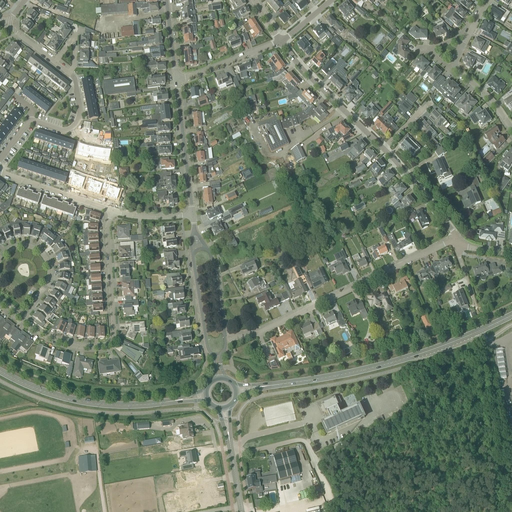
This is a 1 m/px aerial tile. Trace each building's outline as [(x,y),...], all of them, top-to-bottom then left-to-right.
[(51,6),(43,0),(35,0),(35,1),(39,4),(41,6),(43,4),(48,9),(51,6)] [(237,0),(229,0),(232,5),(231,5),(234,11),(240,8),(245,5),(242,0),(241,0),(238,2),(237,0)] [(271,9),(277,3),(274,0),(271,0),(267,4),(271,9)] [(297,0),(299,1),(295,5),(300,11),(307,6),(301,0),(297,0)] [(365,0),(351,0),(352,0),(355,4),(361,8),(363,3),(366,1),(365,0)] [(471,5),(466,0),(465,0),(462,0),(462,1),(460,0),(458,0),(455,4),(459,8),(461,9),(463,6),(467,10),(467,9),(468,10),(471,7),(470,6),(471,5)] [(298,13),(291,4),(288,2),(282,7),(285,10),(288,6),(295,15),(298,13)] [(135,5),(127,6),(127,15),(127,17),(136,17),(136,10),(140,9),(140,10),(143,10),(149,8),(150,13),(153,12),(158,11),(158,10),(158,8),(157,8),(157,7),(157,5),(157,4),(152,5),(152,3),(146,4),(146,3),(136,4),(135,4),(135,5)] [(211,5),(212,12),(221,10),(220,3),(211,5)] [(282,8),(277,3),(271,9),(275,14),(282,8)] [(342,7),(341,7),(340,8),(340,9),(339,10),(343,15),(342,16),(345,20),(353,13),(352,11),(353,10),(347,3),(342,7)] [(71,9),(67,8),(58,4),(56,10),(69,15),(71,9)] [(193,11),(193,6),(185,7),(185,10),(181,10),(182,13),(181,13),(181,16),(191,15),(191,12),(193,11)] [(357,6),(355,9),(363,16),(366,13),(357,6)] [(467,14),(461,9),(459,8),(456,11),(452,7),(448,11),(449,12),(456,18),(458,15),(462,19),(462,18),(463,19),(466,16),(465,15),(467,14)] [(499,10),(499,11),(497,10),(498,10),(495,8),(494,9),(493,9),(491,12),(492,12),(490,16),(499,22),(500,20),(502,17),(505,20),(510,13),(502,7),(499,10)] [(241,11),(240,8),(234,11),(232,12),(233,15),(238,13),(241,18),(242,18),(243,19),(249,16),(248,14),(250,13),(247,8),(241,11)] [(37,16),(39,14),(33,9),(31,11),(30,11),(26,17),(28,18),(29,18),(33,22),(38,16),(37,16)] [(461,22),(456,18),(449,12),(444,17),(447,19),(445,21),(451,27),(452,27),(450,26),(453,24),(456,27),(457,27),(458,27),(461,24),(460,23),(461,22)] [(293,17),(291,14),(287,18),(284,14),(279,19),(284,25),(293,17)] [(195,24),(194,19),(192,19),(191,15),(181,16),(182,19),(183,22),(186,22),(187,25),(190,24),(195,24)] [(68,30),(73,23),(59,17),(57,20),(59,22),(65,26),(61,30),(68,35),(70,32),(68,30)] [(344,30),(338,23),(335,19),(333,20),(331,17),(326,21),(331,27),(334,25),(341,33),(344,30)] [(31,24),(33,22),(29,18),(28,18),(27,21),(26,20),(25,22),(24,21),(23,23),(21,26),(23,27),(21,29),(27,34),(28,31),(28,32),(33,26),(31,24)] [(257,26),(256,24),(253,20),(247,23),(247,24),(244,26),(246,28),(249,27),(252,30),(257,26)] [(450,29),(447,25),(442,21),(436,23),(438,27),(433,28),(434,30),(433,30),(436,38),(436,39),(440,37),(440,38),(443,36),(447,35),(446,32),(448,31),(450,29)] [(493,34),(490,32),(494,23),(490,21),(489,24),(485,22),(484,25),(483,25),(482,28),(481,31),(483,32),(482,35),(493,41),(494,38),(491,36),(493,34)] [(140,36),(139,24),(138,22),(131,23),(132,27),(121,29),(122,38),(140,36)] [(262,33),(257,26),(252,30),(254,34),(251,36),(253,38),(256,37),(262,33)] [(331,35),(329,33),(326,30),(323,32),(319,27),(313,31),(316,35),(319,38),(321,40),(326,36),(328,38),(330,40),(333,37),(331,35)] [(413,29),(412,28),(410,31),(411,31),(409,33),(415,39),(420,39),(420,40),(427,40),(427,33),(427,30),(419,30),(415,27),(413,29)] [(194,28),(188,29),(183,30),(184,37),(191,36),(191,32),(195,32),(194,28)] [(64,41),(68,35),(61,30),(57,36),(64,41)] [(349,34),(359,42),(361,39),(352,31),(349,34)] [(52,43),(59,48),(63,42),(56,37),(55,37),(56,36),(54,34),(51,32),(49,35),(53,38),(50,41),(52,43)] [(310,47),(307,43),(311,38),(307,34),(307,35),(303,39),(304,40),(298,45),(304,52),(304,51),(308,56),(313,52),(309,47),(310,47)] [(240,43),(244,41),(245,41),(242,35),(235,38),(234,36),(228,38),(229,41),(228,42),(230,45),(231,49),(241,46),(240,43)] [(192,39),(191,36),(184,37),(185,44),(192,43),(196,42),(195,39),(192,39)] [(335,45),(333,47),(336,50),(342,43),(340,41),(336,36),(334,38),(338,42),(335,45)] [(409,42),(405,39),(403,36),(398,43),(398,44),(394,49),(402,55),(401,56),(405,60),(406,59),(407,59),(410,56),(409,55),(410,53),(406,50),(406,49),(407,49),(407,47),(406,47),(406,46),(409,42)] [(484,54),(488,46),(490,42),(482,38),(481,42),(476,39),(472,48),(476,50),(476,51),(480,53),(480,52),(484,54)] [(59,48),(52,43),(50,41),(46,47),(55,53),(59,48)] [(12,43),(8,48),(16,54),(19,50),(21,51),(23,48),(16,43),(15,45),(12,43)] [(316,53),(321,48),(318,45),(313,50),(316,53)] [(13,58),(16,54),(8,48),(5,53),(7,55),(4,58),(11,63),(14,59),(13,58)] [(191,51),(189,51),(184,52),(184,59),(192,58),(191,54),(195,54),(195,50),(191,51)] [(468,55),(466,58),(466,59),(465,60),(463,64),(467,65),(466,67),(470,69),(471,67),(472,68),(475,61),(482,65),(485,58),(472,52),(470,56),(468,55)] [(312,62),(317,67),(318,66),(319,68),(323,64),(323,63),(326,60),(324,58),(325,57),(321,53),(316,57),(312,62)] [(32,67),(37,60),(33,56),(28,63),(32,67)] [(270,60),(267,62),(269,65),(269,66),(271,68),(272,68),(274,66),(281,61),(276,56),(270,60)] [(91,62),(88,62),(88,57),(80,57),(80,61),(83,61),(83,68),(98,68),(98,66),(95,66),(91,62)] [(9,70),(13,65),(11,63),(4,58),(2,62),(0,61),(0,68),(4,72),(7,68),(9,70)] [(197,65),(196,62),(197,62),(197,61),(196,58),(192,58),(184,59),(185,67),(193,66),(193,65),(197,65)] [(358,58),(352,64),(349,68),(351,70),(360,60),(358,58)] [(333,73),(344,62),(341,59),(335,66),(330,61),(327,64),(327,65),(325,67),(322,71),(326,75),(331,71),(333,73)] [(425,61),(422,59),(420,61),(417,59),(412,64),(415,67),(416,66),(423,72),(424,71),(426,73),(431,68),(428,66),(429,65),(426,62),(426,63),(425,62),(425,61)] [(37,70),(42,63),(37,60),(32,67),(37,70)] [(165,67),(165,63),(156,65),(156,61),(153,62),(153,61),(145,62),(146,70),(157,68),(157,72),(161,71),(166,70),(166,69),(166,67),(165,67)] [(277,69),(274,71),(276,74),(279,72),(281,70),(285,67),(281,61),(274,66),(277,69)] [(257,71),(258,70),(256,66),(255,62),(251,63),(251,64),(249,64),(249,63),(245,64),(245,65),(243,66),(243,65),(237,67),(238,70),(237,71),(238,74),(240,74),(241,79),(247,78),(246,72),(257,71)] [(336,75),(346,64),(344,62),(333,73),(336,75)] [(41,74),(47,67),(42,63),(37,70),(41,74)] [(46,77),(51,70),(47,67),(41,74),(46,77)] [(6,73),(4,72),(0,68),(0,75),(3,78),(6,80),(9,75),(6,73)] [(441,73),(440,72),(437,69),(436,70),(435,68),(433,71),(433,70),(429,74),(430,74),(428,77),(429,78),(432,81),(434,82),(434,81),(436,83),(435,84),(438,87),(445,79),(442,77),(440,78),(439,76),(441,73)] [(50,81),(56,74),(51,70),(46,77),(50,81)] [(357,79),(361,75),(358,72),(349,81),(352,84),(355,80),(357,79)] [(286,77),(284,78),(289,84),(295,79),(290,73),(286,77)] [(55,84),(60,77),(56,74),(50,81),(55,84)] [(340,81),(343,78),(340,76),(338,74),(336,76),(335,76),(330,82),(335,87),(340,81)] [(276,78),(272,79),(272,82),(273,82),(273,83),(282,81),(283,79),(280,76),(280,75),(277,77),(276,78)] [(346,75),(343,78),(340,81),(335,87),(340,91),(345,86),(348,84),(348,81),(346,81),(346,75)] [(154,76),(146,77),(147,81),(147,80),(150,79),(151,86),(165,85),(165,83),(165,81),(164,81),(164,77),(154,78),(154,76)] [(232,85),(231,81),(229,77),(226,78),(225,76),(219,79),(219,78),(215,80),(218,87),(225,85),(226,88),(232,85)] [(21,84),(18,88),(21,90),(24,85),(29,78),(27,77),(21,84)] [(59,88),(65,81),(60,77),(55,84),(59,88)] [(505,87),(499,82),(493,77),(487,85),(493,90),(493,89),(499,94),(500,92),(501,92),(505,87)] [(136,93),(134,79),(102,83),(104,97),(136,93)] [(286,87),(285,88),(287,90),(289,89),(292,86),(294,89),(296,87),(300,84),(295,79),(289,84),(286,87)] [(447,94),(455,85),(453,83),(452,84),(448,81),(446,84),(443,81),(445,79),(438,87),(436,90),(442,95),(444,92),(447,94)] [(355,92),(356,90),(358,89),(358,88),(357,87),(359,86),(359,83),(355,80),(352,84),(344,92),(347,95),(345,97),(350,103),(354,99),(356,101),(358,99),(358,100),(359,98),(360,97),(358,94),(355,92)] [(69,84),(65,81),(59,88),(64,91),(69,84)] [(461,96),(458,94),(460,91),(457,88),(458,87),(455,85),(447,94),(450,97),(448,100),(453,105),(457,100),(461,96)] [(26,99),(31,92),(27,88),(21,95),(26,99)] [(8,89),(5,94),(10,98),(13,93),(8,89)] [(212,103),(210,96),(210,95),(203,98),(201,92),(198,93),(197,89),(190,90),(191,99),(198,98),(198,99),(199,108),(208,105),(212,103)] [(302,96),(299,99),(304,103),(306,100),(311,95),(306,91),(301,96),(302,96)] [(30,102),(35,95),(31,92),(26,99),(30,102)] [(168,100),(168,97),(167,97),(167,95),(164,95),(164,93),(159,93),(159,92),(152,93),(153,98),(156,97),(157,102),(168,101),(167,100),(168,100)] [(410,108),(413,105),(406,99),(399,92),(396,95),(403,102),(402,103),(401,105),(402,106),(401,107),(399,109),(404,114),(407,111),(408,112),(411,109),(410,108)] [(7,102),(10,98),(5,94),(1,98),(3,99),(7,102)] [(410,94),(406,99),(412,104),(416,100),(413,97),(410,94)] [(34,105),(39,97),(35,95),(30,102),(34,105)] [(303,112),(296,115),(298,120),(304,116),(310,111),(314,107),(311,105),(316,100),(311,95),(306,100),(304,103),(306,105),(308,107),(303,112)] [(465,95),(462,99),(456,105),(467,115),(476,103),(473,100),(472,100),(472,99),(469,97),(468,98),(465,95)] [(37,108),(43,100),(39,97),(34,105),(37,108)] [(41,110),(47,103),(43,100),(37,108),(41,110)] [(393,105),(390,102),(379,114),(382,116),(393,105)] [(51,107),(47,103),(41,110),(46,114),(51,107)] [(304,116),(298,120),(299,123),(299,125),(302,124),(301,122),(309,118),(311,116),(313,119),(319,112),(325,118),(328,115),(325,112),(327,111),(321,105),(316,110),(314,107),(310,111),(304,116)] [(379,113),(382,110),(377,105),(370,112),(368,109),(366,111),(362,114),(368,120),(370,117),(371,118),(374,115),(376,117),(379,113)] [(157,108),(154,109),(155,116),(156,116),(169,114),(168,107),(163,108),(156,108),(157,108)] [(479,107),(475,111),(469,116),(469,117),(475,125),(480,121),(483,126),(491,121),(485,111),(483,113),(479,107)] [(14,109),(9,115),(18,121),(22,116),(14,109)] [(446,121),(434,110),(430,115),(431,115),(428,118),(427,117),(427,118),(445,136),(449,133),(442,125),(446,121)] [(97,114),(88,115),(89,121),(92,120),(92,122),(98,123),(97,119),(98,119),(97,114)] [(169,121),(169,114),(156,116),(157,119),(158,119),(158,122),(169,121)] [(18,121),(9,115),(5,120),(14,126),(18,121)] [(278,121),(259,127),(271,153),(288,145),(282,131),(292,127),(299,125),(299,123),(298,120),(296,115),(295,116),(278,121)] [(388,121),(388,120),(384,116),(381,119),(375,125),(377,127),(376,127),(379,130),(380,129),(379,129),(385,123),(388,121)] [(14,126),(5,120),(2,125),(10,131),(14,126)] [(397,128),(394,125),(393,126),(388,120),(388,121),(385,123),(379,129),(380,129),(385,135),(387,133),(389,135),(397,128)] [(431,136),(435,132),(424,121),(420,125),(420,126),(420,127),(417,129),(416,128),(434,148),(438,144),(431,136)] [(335,138),(346,127),(345,125),(345,124),(343,123),(342,122),(339,126),(337,127),(336,126),(327,131),(330,136),(327,139),(330,143),(335,138)] [(10,131),(2,125),(0,126),(0,131),(6,136),(10,131)] [(354,136),(350,132),(351,131),(346,127),(335,138),(337,141),(343,135),(344,136),(342,138),(344,142),(354,136)] [(499,133),(498,131),(499,130),(497,129),(496,128),(496,127),(494,128),(493,128),(492,129),(491,130),(484,135),(485,136),(484,136),(484,138),(485,140),(487,141),(488,140),(488,141),(491,139),(495,144),(493,146),(496,150),(505,141),(500,137),(499,138),(498,138),(497,135),(497,134),(499,133)] [(39,141),(42,133),(37,131),(34,140),(39,141)] [(202,133),(201,133),(196,134),(197,138),(194,139),(195,146),(200,146),(202,145),(207,145),(206,141),(204,138),(203,138),(202,133)] [(400,142),(398,144),(401,147),(407,154),(410,151),(414,155),(417,152),(418,150),(413,145),(410,141),(412,139),(410,137),(407,135),(400,142)] [(315,142),(320,145),(324,140),(320,136),(315,142)] [(354,149),(351,152),(353,154),(354,155),(356,158),(357,158),(362,153),(364,151),(363,150),(367,146),(364,144),(365,144),(362,141),(362,142),(361,141),(357,146),(356,145),(356,146),(353,149),(354,149)] [(72,152),(75,144),(73,143),(69,142),(66,150),(72,152)] [(349,148),(346,143),(339,147),(342,152),(349,148)] [(298,145),(290,151),(296,163),(304,159),(298,145)] [(441,147),(435,152),(438,157),(443,154),(445,152),(441,147)] [(158,152),(159,155),(162,155),(162,156),(167,156),(167,155),(171,155),(171,153),(172,153),(172,151),(171,151),(171,148),(159,148),(152,148),(152,151),(154,151),(154,152),(158,152)] [(201,154),(196,154),(197,162),(202,162),(204,161),(205,161),(206,164),(206,165),(211,164),(212,164),(217,161),(217,159),(212,159),(209,160),(208,149),(203,150),(203,154),(201,154)] [(360,166),(355,169),(358,174),(364,171),(366,169),(364,166),(369,161),(370,162),(373,159),(376,156),(370,149),(366,153),(364,155),(367,158),(361,163),(362,164),(360,166)] [(511,150),(511,151),(511,150),(509,154),(506,152),(502,157),(505,159),(503,163),(506,165),(503,168),(508,172),(511,166),(511,165),(511,162),(511,150)] [(487,166),(494,159),(489,153),(482,161),(487,166)] [(287,173),(281,159),(276,161),(283,175),(287,173)] [(23,171),(25,162),(20,160),(17,169),(23,171)] [(173,162),(168,163),(168,160),(161,161),(161,160),(153,160),(153,163),(154,163),(155,166),(161,165),(161,170),(165,169),(165,170),(174,169),(174,168),(174,165),(173,162)] [(441,160),(437,162),(432,164),(438,177),(443,175),(445,179),(452,176),(449,169),(445,171),(441,160)] [(383,171),(382,169),(385,167),(380,161),(375,165),(375,166),(372,169),(376,174),(373,177),(374,178),(378,176),(383,171)] [(203,169),(198,170),(199,177),(210,175),(211,175),(212,175),(215,174),(214,172),(210,173),(210,172),(211,172),(210,168),(212,168),(212,164),(211,164),(206,165),(206,168),(206,169),(204,169),(203,169)] [(250,169),(241,173),(245,181),(253,176),(250,169)] [(389,171),(386,175),(381,179),(379,180),(378,181),(381,185),(384,188),(388,184),(392,181),(391,180),(392,178),(393,179),(394,178),(392,175),(393,175),(389,171)] [(70,172),(68,178),(72,179),(70,185),(76,187),(79,178),(73,176),(74,173),(70,172)] [(67,176),(62,174),(59,183),(65,184),(67,176)] [(174,177),(171,177),(171,174),(162,174),(156,174),(156,176),(158,176),(159,176),(159,177),(160,177),(159,182),(159,185),(160,185),(175,183),(174,177)] [(210,175),(199,177),(200,184),(206,183),(205,179),(210,179),(210,175)] [(79,178),(76,187),(81,189),(82,189),(84,183),(86,184),(89,178),(85,177),(85,179),(79,178)] [(89,178),(86,184),(89,185),(87,191),(88,191),(93,193),(97,183),(91,181),(92,179),(89,178)] [(376,182),(374,178),(364,183),(367,189),(373,186),(372,184),(376,182)] [(469,196),(461,199),(463,204),(465,207),(475,203),(476,205),(479,203),(473,189),(480,187),(477,178),(466,183),(470,191),(467,192),(469,196)] [(504,178),(497,187),(503,191),(510,182),(504,178)] [(354,188),(362,184),(360,180),(352,184),(354,188)] [(97,183),(93,193),(99,195),(101,189),(104,190),(106,184),(103,183),(102,185),(97,183)] [(106,184),(104,190),(107,191),(105,197),(111,199),(114,189),(109,187),(109,185),(106,184)] [(399,187),(397,184),(393,188),(396,190),(395,190),(398,193),(393,197),(394,199),(392,201),(393,202),(391,204),(392,205),(396,203),(398,201),(402,198),(400,196),(406,190),(402,185),(399,187)] [(41,196),(39,195),(38,195),(37,196),(32,195),(33,193),(27,191),(26,193),(24,192),(25,190),(22,189),(21,191),(18,190),(17,195),(16,198),(38,205),(39,200),(41,196)] [(114,189),(111,199),(117,200),(117,201),(120,191),(114,189)] [(214,197),(214,190),(203,191),(204,198),(213,197),(214,197)] [(228,202),(237,198),(234,192),(225,196),(228,202)] [(176,197),(171,197),(167,198),(166,194),(157,195),(158,200),(161,200),(161,202),(168,201),(168,205),(169,205),(169,207),(170,208),(173,207),(174,207),(173,204),(177,204),(176,197)] [(409,196),(406,199),(404,201),(402,203),(404,206),(407,209),(415,202),(409,196)] [(46,208),(49,200),(46,199),(47,198),(44,197),(40,206),(46,208)] [(212,204),(212,201),(214,201),(213,197),(204,198),(205,205),(210,205),(212,204)] [(51,210),(53,204),(55,200),(52,199),(51,201),(49,200),(46,208),(51,210)] [(62,213),(65,204),(62,203),(62,205),(59,204),(57,212),(62,213)] [(70,207),(68,207),(68,205),(65,204),(62,213),(68,215),(70,207)] [(242,205),(233,209),(235,213),(244,209),(242,205)] [(74,214),(76,209),(73,208),(74,207),(71,206),(70,207),(68,215),(73,217),(74,214)] [(210,212),(206,214),(209,221),(213,219),(213,220),(216,218),(216,217),(222,215),(218,206),(212,209),(213,212),(210,213),(210,212)] [(259,217),(273,211),(271,207),(257,212),(259,217)] [(502,214),(500,208),(491,212),(494,218),(502,214)] [(422,209),(417,211),(415,213),(418,220),(422,230),(428,227),(426,225),(429,224),(425,216),(424,217),(422,214),(424,213),(422,209)] [(100,221),(100,217),(101,216),(96,215),(96,214),(95,214),(91,213),(90,216),(88,216),(87,218),(84,217),(83,222),(86,222),(93,224),(94,221),(99,222),(99,221),(100,221)] [(414,213),(407,216),(409,221),(416,218),(414,213)] [(19,230),(18,226),(21,225),(21,222),(17,219),(14,223),(11,224),(9,224),(9,228),(7,229),(9,232),(14,231),(15,237),(21,236),(19,230)] [(30,230),(30,226),(27,226),(27,223),(26,222),(21,222),(21,225),(18,226),(19,230),(24,230),(23,236),(29,237),(30,230)] [(40,232),(41,229),(38,228),(39,226),(38,224),(33,223),(32,226),(30,226),(30,230),(34,231),(32,237),(38,239),(40,232)] [(491,241),(491,240),(495,240),(495,238),(500,239),(501,229),(503,229),(503,226),(503,223),(500,223),(500,224),(498,224),(496,224),(496,225),(495,225),(494,231),(494,233),(489,232),(490,229),(485,228),(484,232),(480,231),(479,238),(487,239),(486,240),(491,241)] [(220,227),(219,224),(213,227),(214,229),(212,230),(215,236),(223,232),(224,233),(228,231),(225,225),(221,227),(220,227)] [(82,230),(82,236),(83,236),(85,236),(88,236),(93,236),(93,232),(95,232),(97,232),(98,231),(99,231),(98,227),(98,226),(93,225),(92,225),(91,225),(88,225),(88,229),(85,229),(85,230),(82,230)] [(129,239),(129,231),(128,226),(117,227),(118,239),(129,239)] [(174,233),(174,231),(174,230),(175,230),(174,229),(174,228),(173,226),(169,226),(168,226),(167,226),(166,227),(164,227),(164,232),(161,232),(162,238),(171,237),(170,233),(174,233)] [(0,237),(4,235),(7,241),(12,238),(9,232),(7,229),(5,230),(4,228),(2,227),(0,228),(0,237)] [(45,244),(52,235),(49,233),(50,232),(50,230),(46,227),(44,230),(41,229),(40,232),(44,235),(40,240),(45,244)] [(386,244),(389,243),(381,228),(378,230),(386,244)] [(412,245),(410,240),(409,239),(410,238),(410,237),(410,236),(410,235),(409,234),(408,234),(407,233),(407,234),(406,234),(405,234),(405,235),(404,236),(404,237),(405,238),(406,241),(398,245),(397,245),(394,240),(390,242),(394,250),(399,247),(401,251),(400,251),(412,245),(412,246),(412,245)] [(236,243),(231,234),(228,236),(231,242),(226,245),(229,250),(232,249),(233,249),(237,246),(235,243),(236,243)] [(60,244),(59,241),(61,238),(57,235),(55,235),(54,237),(52,235),(45,244),(50,247),(53,243),(57,246),(60,244)] [(88,240),(83,242),(83,247),(88,246),(94,246),(93,242),(96,242),(98,242),(98,241),(99,240),(98,237),(98,236),(95,236),(93,236),(88,236),(88,240)] [(176,242),(176,241),(175,240),(171,240),(171,237),(162,238),(162,244),(166,243),(166,248),(169,247),(170,248),(171,248),(172,247),(176,246),(176,245),(176,244),(177,243),(176,242)] [(133,242),(130,243),(120,243),(120,248),(118,248),(119,259),(124,259),(129,258),(129,254),(130,254),(130,251),(134,250),(133,242)] [(65,245),(64,245),(62,246),(60,244),(57,246),(51,249),(55,254),(60,251),(62,255),(66,254),(65,252),(68,250),(65,245)] [(388,252),(386,248),(385,246),(380,249),(378,245),(372,248),(372,249),(374,254),(372,254),(375,260),(379,258),(381,257),(380,256),(388,252)] [(99,252),(99,251),(100,250),(98,247),(98,246),(94,246),(88,246),(89,250),(86,251),(84,252),(84,257),(89,256),(94,256),(94,252),(99,252)] [(176,251),(171,251),(163,251),(164,259),(166,258),(168,269),(171,269),(171,271),(177,270),(177,268),(179,268),(178,260),(176,261),(176,257),(177,257),(176,251)] [(347,259),(345,255),(343,251),(338,253),(341,259),(339,260),(339,262),(329,267),(331,272),(335,271),(337,275),(344,272),(345,274),(349,272),(344,261),(347,259)] [(70,256),(69,256),(67,256),(66,254),(62,255),(56,257),(58,263),(63,261),(65,265),(69,265),(69,263),(72,261),(70,256)] [(367,265),(365,261),(364,259),(361,261),(358,255),(352,257),(354,260),(356,259),(358,262),(357,262),(358,264),(360,269),(367,265)] [(99,262),(99,261),(100,260),(99,257),(99,256),(94,256),(89,256),(89,260),(87,261),(87,266),(90,266),(95,266),(95,262),(99,262)] [(257,271),(256,267),(255,264),(258,262),(257,258),(250,260),(252,264),(247,266),(245,267),(241,269),(244,276),(248,274),(249,275),(253,274),(253,273),(257,271)] [(439,262),(440,262),(436,264),(440,273),(442,273),(441,272),(452,267),(448,258),(439,262)] [(134,262),(127,262),(122,263),(122,267),(120,267),(120,272),(119,273),(119,275),(120,275),(120,277),(124,277),(124,278),(129,278),(128,272),(130,272),(129,269),(134,269),(134,262)] [(486,263),(481,265),(478,266),(479,267),(473,269),(476,277),(489,273),(486,263)] [(73,268),(71,267),(69,268),(69,265),(65,265),(58,265),(59,271),(65,271),(65,275),(69,276),(70,274),(73,274),(73,268)] [(90,271),(88,272),(88,276),(90,276),(96,276),(95,272),(100,272),(100,271),(101,270),(100,267),(100,266),(95,266),(90,266),(90,271)] [(298,266),(294,268),(299,278),(303,276),(298,266)] [(422,271),(416,274),(418,278),(421,284),(422,285),(423,286),(426,284),(427,283),(426,282),(428,281),(431,280),(430,278),(436,275),(435,271),(432,266),(426,269),(425,268),(422,270),(422,271)] [(500,267),(492,270),(493,275),(502,272),(500,267)] [(318,274),(310,278),(311,281),(314,287),(315,288),(320,286),(320,284),(322,283),(323,285),(328,282),(326,278),(322,269),(321,269),(317,271),(318,274)] [(71,286),(72,281),(71,279),(69,279),(69,276),(65,275),(59,274),(58,280),(64,281),(63,285),(63,286),(70,289),(71,286)] [(181,280),(181,279),(181,277),(176,278),(176,274),(165,275),(168,287),(173,287),(173,286),(182,284),(181,282),(182,281),(181,280)] [(101,282),(101,281),(102,280),(100,277),(100,276),(96,276),(90,276),(91,280),(88,281),(89,286),(91,286),(96,286),(96,282),(101,282)] [(410,285),(409,282),(407,277),(400,280),(401,283),(393,287),(392,285),(389,286),(392,292),(394,290),(396,295),(408,289),(407,287),(410,285)] [(307,292),(305,288),(301,279),(296,281),(297,284),(293,286),(295,289),(290,291),(294,299),(300,296),(299,294),(301,293),(302,294),(307,292)] [(259,283),(259,282),(257,280),(254,282),(254,281),(248,284),(252,291),(257,288),(260,293),(270,289),(268,285),(266,287),(263,281),(259,283)] [(132,282),(131,282),(122,283),(122,288),(123,288),(124,297),(131,296),(131,297),(134,297),(135,296),(134,294),(133,294),(133,290),(139,289),(139,281),(132,282)] [(66,297),(70,289),(63,286),(63,285),(57,283),(54,288),(60,291),(58,294),(58,295),(61,297),(63,296),(66,297)] [(101,292),(101,291),(102,290),(101,287),(101,286),(96,286),(91,286),(89,286),(88,286),(88,296),(92,296),(97,296),(97,292),(101,292)] [(440,294),(451,289),(450,286),(438,291),(440,294)] [(178,288),(173,289),(153,292),(153,293),(153,292),(154,295),(157,295),(159,296),(162,295),(163,294),(167,293),(167,292),(171,293),(171,295),(170,295),(169,295),(169,296),(168,297),(169,298),(169,299),(170,300),(171,300),(172,300),(172,301),(184,299),(183,296),(184,296),(184,292),(179,293),(178,288)] [(462,290),(457,292),(456,293),(458,299),(456,300),(460,309),(462,308),(464,311),(469,309),(467,306),(468,305),(462,290)] [(60,300),(61,297),(58,295),(58,294),(53,291),(49,295),(54,299),(52,302),(56,305),(58,307),(60,308),(61,306),(59,305),(62,302),(60,300)] [(290,299),(286,292),(276,297),(277,299),(272,302),(267,291),(263,293),(264,296),(263,297),(262,297),(257,299),(259,303),(264,301),(266,304),(263,306),(266,312),(279,305),(279,304),(290,299)] [(392,308),(389,302),(385,294),(379,297),(377,293),(369,297),(370,301),(369,301),(371,307),(373,306),(375,305),(375,306),(376,306),(376,307),(377,307),(378,307),(379,307),(379,306),(380,305),(380,304),(379,304),(379,303),(381,302),(382,301),(386,310),(392,308)] [(102,302),(102,301),(103,300),(102,297),(102,295),(97,296),(92,296),(88,296),(89,301),(85,301),(86,307),(92,306),(98,306),(97,306),(97,302),(102,302)] [(54,307),(56,305),(52,302),(47,298),(44,303),(48,306),(46,309),(50,312),(53,314),(56,310),(56,308),(54,307)] [(138,308),(138,301),(124,302),(125,307),(122,307),(122,310),(123,310),(124,315),(129,314),(129,316),(134,316),(134,312),(133,312),(132,308),(138,308)] [(365,312),(364,309),(363,306),(361,301),(357,303),(358,304),(356,304),(355,301),(347,305),(351,314),(356,311),(357,312),(361,311),(362,313),(361,313),(364,319),(368,317),(366,312),(365,312)] [(181,303),(176,304),(172,304),(173,311),(177,311),(177,315),(186,314),(185,308),(181,309),(181,303)] [(48,314),(50,312),(46,309),(42,305),(38,310),(43,314),(41,316),(45,319),(44,319),(47,321),(50,317),(50,316),(48,314)] [(103,312),(103,311),(104,310),(102,307),(102,305),(98,306),(92,306),(92,310),(90,311),(91,316),(98,316),(98,312),(103,312)] [(342,328),(347,326),(340,311),(334,314),(332,311),(329,313),(330,314),(323,317),(327,326),(337,322),(339,326),(342,328)] [(43,322),(44,319),(45,319),(41,316),(36,313),(32,317),(37,321),(35,324),(42,328),(44,324),(44,323),(43,322)] [(427,316),(421,319),(426,329),(432,327),(427,316)] [(189,323),(188,322),(188,320),(184,321),(183,317),(175,318),(176,325),(179,325),(180,328),(189,327),(189,325),(189,324),(189,323)] [(0,336),(11,323),(7,319),(5,322),(4,321),(3,322),(1,320),(0,321),(0,336)] [(64,330),(66,325),(63,323),(63,320),(59,319),(54,326),(58,327),(56,332),(57,332),(57,333),(61,334),(62,334),(64,330)] [(74,332),(75,327),(72,327),(72,324),(72,321),(71,320),(69,319),(67,322),(66,325),(64,330),(68,331),(66,335),(68,336),(68,337),(72,337),(73,337),(74,333),(74,332)] [(140,330),(144,329),(144,322),(130,323),(130,325),(125,325),(125,329),(127,329),(128,330),(127,330),(127,331),(125,336),(133,340),(136,334),(137,333),(138,333),(140,332),(140,330)] [(319,337),(323,334),(318,323),(312,326),(310,322),(306,323),(306,324),(300,327),(305,339),(312,336),(311,334),(316,331),(319,337)] [(11,323),(0,336),(0,342),(6,335),(8,337),(9,335),(12,337),(14,334),(16,331),(14,330),(14,329),(13,328),(15,326),(11,323)] [(84,334),(85,329),(81,328),(81,325),(76,325),(75,327),(74,332),(74,333),(77,333),(77,338),(78,338),(78,339),(82,339),(83,339),(84,334)] [(99,325),(94,325),(94,329),(94,334),(98,334),(98,339),(99,339),(100,340),(103,338),(104,338),(104,328),(100,329),(99,325)] [(94,334),(94,329),(91,329),(90,326),(85,326),(85,329),(84,334),(88,334),(87,339),(89,339),(89,340),(93,339),(94,339),(94,334)] [(13,350),(26,334),(22,331),(20,333),(19,333),(16,336),(14,334),(12,337),(10,339),(15,342),(10,348),(13,350)] [(191,335),(190,335),(187,335),(186,331),(170,333),(171,339),(181,338),(182,343),(191,342),(191,339),(192,338),(191,335)] [(300,349),(294,336),(292,332),(287,334),(288,336),(277,341),(275,338),(270,340),(279,359),(284,357),(281,350),(292,345),(295,352),(300,349)] [(30,337),(26,334),(13,350),(16,353),(21,347),(26,351),(32,344),(28,342),(29,341),(28,340),(30,337)] [(146,353),(130,345),(125,343),(124,346),(123,346),(124,347),(121,351),(138,364),(138,363),(135,361),(140,355),(142,357),(142,356),(144,352),(146,353)] [(49,356),(51,351),(46,349),(46,347),(38,344),(37,349),(35,355),(37,355),(39,356),(38,358),(44,360),(47,361),(46,363),(50,364),(51,362),(52,357),(49,356)] [(197,348),(189,350),(189,345),(177,347),(177,352),(182,351),(183,358),(198,355),(197,348)] [(503,348),(494,349),(498,379),(507,378),(503,348)] [(71,355),(65,354),(64,354),(57,352),(55,356),(54,359),(55,359),(54,359),(54,360),(55,360),(55,361),(56,361),(57,361),(57,360),(58,360),(62,361),(62,364),(69,365),(71,355)] [(91,370),(91,367),(92,362),(83,360),(83,358),(77,357),(76,362),(73,375),(76,376),(76,378),(78,378),(79,376),(81,377),(83,368),(91,370)] [(275,358),(267,362),(271,370),(280,369),(275,358)] [(106,361),(100,362),(101,363),(99,364),(100,374),(120,371),(118,361),(107,363),(106,361)] [(147,381),(147,378),(141,378),(138,374),(135,377),(139,382),(147,381)] [(338,408),(343,406),(339,397),(336,399),(335,398),(333,398),(331,399),(330,399),(328,400),(326,401),(324,403),(323,403),(322,404),(322,405),(319,407),(323,415),(328,413),(329,414),(325,416),(327,419),(330,417),(331,419),(321,423),(321,424),(322,423),(328,435),(364,418),(359,406),(360,406),(360,405),(341,414),(338,408)] [(192,433),(191,426),(191,425),(184,426),(184,425),(178,426),(180,435),(192,433)] [(160,438),(142,442),(143,447),(161,444),(160,438)] [(278,455),(273,457),(280,480),(289,478),(292,477),(296,476),(299,475),(293,451),(278,455)] [(169,452),(153,455),(154,461),(170,458),(169,452)] [(189,452),(179,453),(179,458),(187,456),(189,465),(181,466),(182,471),(193,469),(192,464),(196,464),(195,453),(189,454),(189,452)] [(96,472),(95,456),(78,457),(79,473),(96,472)] [(253,477),(246,478),(247,484),(256,483),(276,479),(275,476),(260,478),(259,473),(252,474),(253,477)] [(256,483),(247,484),(248,490),(249,490),(250,490),(255,489),(256,493),(262,492),(261,485),(269,484),(271,484),(277,483),(276,481),(276,479),(256,483)] [(267,499),(255,501),(256,508),(268,506),(267,499)] [(300,499),(283,502),(284,507),(301,504),(300,499)]
